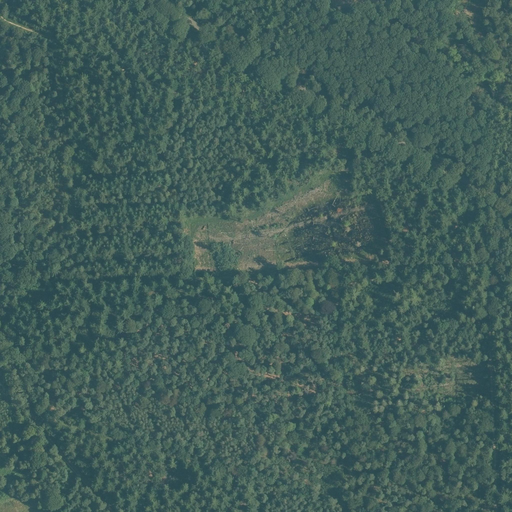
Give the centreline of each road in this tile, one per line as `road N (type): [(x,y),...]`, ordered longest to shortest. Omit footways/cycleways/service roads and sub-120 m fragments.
road 1 (unclassified): [(511,208),(152,0)]
road 2 (track): [(355,511),(33,415)]
road 3 (track): [(492,511),(484,308)]
road 4 (track): [(115,511),(33,415),(8,359)]
